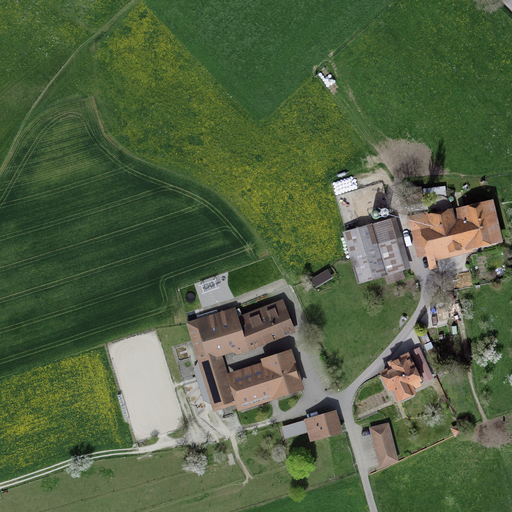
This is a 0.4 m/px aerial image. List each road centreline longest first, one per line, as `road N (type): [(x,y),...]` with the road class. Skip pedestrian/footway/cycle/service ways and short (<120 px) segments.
road 1 (track): [(268,424),(98,455),(0,486)]
road 2 (track): [(0,177),(42,105),(140,0)]
